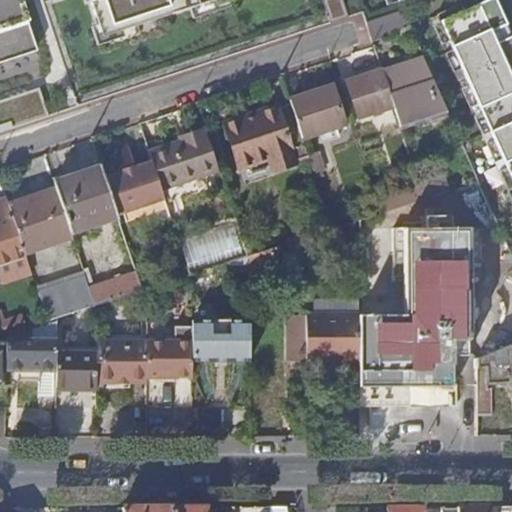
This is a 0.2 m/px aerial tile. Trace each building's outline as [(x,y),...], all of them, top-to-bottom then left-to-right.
[(0,0),(0,62),(36,51),(19,0),(0,0)] [(88,0),(90,3),(84,5),(96,34),(91,36),(96,49),(144,33),(141,25),(188,9),(192,20),(225,10),(224,5),(237,0),(391,0),(393,5),(405,0),(88,0)] [(511,90),(500,96),(494,85),(511,76),(511,40),(510,37),(479,51),(474,40),(505,25),(493,0),(470,0),(436,16),(511,184),(511,189),(506,192),(511,205),(511,90)] [(372,43),(409,30),(401,12),(365,24),(372,43)] [(479,51),(510,37),(505,25),(474,40),(479,51)] [(400,129),(445,114),(421,58),(381,71),(393,107),(400,129)] [(393,107),(381,71),(346,83),(358,119),(393,107)] [(500,96),(511,90),(511,76),(494,85),(500,96)] [(0,129),(0,130),(47,115),(40,88),(0,102),(0,129)] [(332,88),(289,102),(291,106),(302,139),(344,125),(332,88)] [(293,161),(307,156),(302,139),(291,106),(277,110),(276,108),(225,125),(238,168),(268,158),(272,172),(294,165),(293,161)] [(186,141),(148,153),(151,163),(160,190),(216,172),(203,130),(184,135),(186,141)] [(307,156),(315,180),(320,178),(319,173),(323,172),(317,153),(307,156)] [(117,218),(164,202),(160,190),(151,163),(105,179),(117,218)] [(53,184),(56,191),(70,234),(117,219),(117,218),(105,179),(101,168),(53,184)] [(424,200),(449,192),(444,178),(419,186),(424,200)] [(416,198),(418,202),(424,200),(419,186),(417,180),(407,183),(412,199),(416,198)] [(12,218),(24,255),(71,239),(70,234),(56,191),(9,207),(12,218)] [(0,265),(25,257),(24,255),(12,218),(11,219),(5,201),(0,202),(0,265)] [(467,357),(467,340),(470,340),(470,324),(475,324),(475,303),(470,303),(470,264),(477,264),(477,266),(480,266),(480,230),(451,230),(451,221),(453,221),(453,219),(441,219),(441,217),(429,217),(429,219),(420,219),(420,221),(421,221),(421,229),(393,229),(393,282),(396,282),(396,278),(404,278),(404,316),(357,316),(357,362),(357,369),(357,387),(369,387),(416,387),(440,387),(453,387),(453,357),(467,357)] [(276,248),(248,257),(248,273),(275,273),(276,248)] [(88,290),(93,307),(96,306),(141,292),(135,274),(88,290)] [(145,279),(148,289),(162,285),(158,274),(145,279)] [(36,292),(46,323),(56,319),(93,307),(88,290),(83,277),(36,292)] [(357,316),(357,301),(311,301),(311,316),(357,316)] [(311,316),(304,316),(304,362),(321,362),(322,368),(335,368),(335,362),(357,362),(357,316),(311,316)] [(46,323),(4,336),(4,369),(16,370),(16,373),(55,374),(55,355),(56,347),(56,319),(46,323)] [(190,321),(190,328),(174,328),(173,343),(145,342),(145,378),(190,378),(190,362),(249,362),(249,322),(190,321)] [(174,328),(145,327),(145,336),(145,341),(145,342),(173,343),(174,328)] [(105,342),(96,342),(96,349),(96,355),(96,384),(115,384),(117,384),(117,380),(128,380),(128,384),(130,384),(145,384),(145,378),(145,342),(145,341),(105,342)] [(511,346),(476,360),(477,417),(491,417),(492,386),(511,386),(511,346)] [(96,349),(56,347),(55,355),(96,355),(96,349)] [(55,374),(55,391),(95,391),(96,384),(96,355),(55,355),(55,374)] [(440,387),(416,387),(417,402),(440,402),(440,387)]
